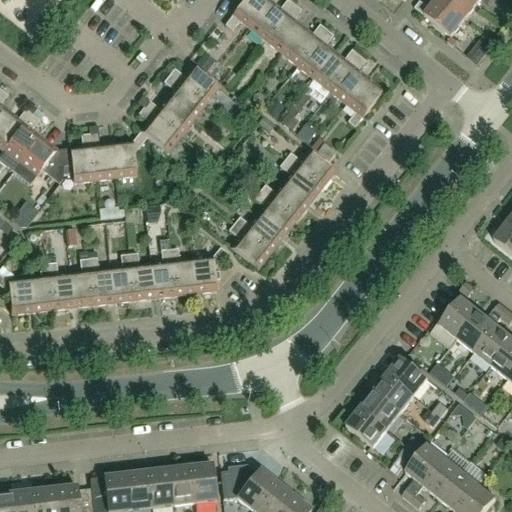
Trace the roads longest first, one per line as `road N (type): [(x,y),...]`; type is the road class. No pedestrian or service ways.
road 1 (residential): [(446,86),(290,290),(262,315),(221,328),(0,354)]
road 2 (tertiary): [(488,119),(325,324),(275,366)]
road 3 (residential): [(0,460),(279,427)]
road 4 (tertiary): [(275,366),(233,379),(0,403)]
road 5 (residential): [(299,420),(441,251)]
road 6 (residential): [(0,54),(65,106),(107,102),(165,30)]
road 7 (residential): [(446,86),(340,0)]
road 8 (residential): [(279,427),(297,451),(377,511)]
